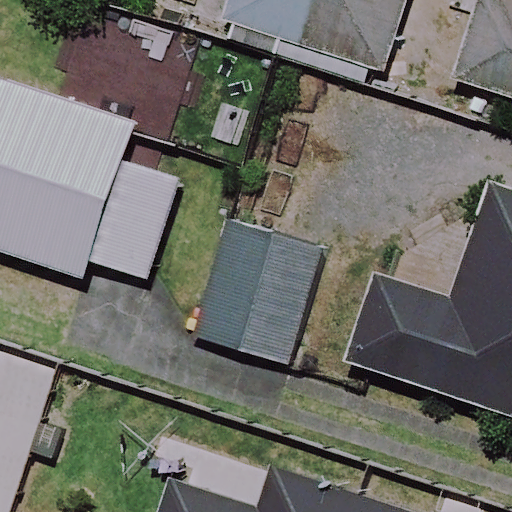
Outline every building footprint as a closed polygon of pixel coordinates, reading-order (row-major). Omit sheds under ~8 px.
[(411,0),(247,0),(238,28),(386,78),(411,0)] [(511,13),(485,6),(462,83),(511,98),(511,13)] [(182,179),(134,163),(146,127),(0,79),(0,247),(97,279),(101,266),(148,281),(182,179)] [(511,197),(503,195),(482,261),(412,238),(369,370),(511,416),(511,197)] [(511,511),(511,487),(192,354),(125,511),(511,511)]
